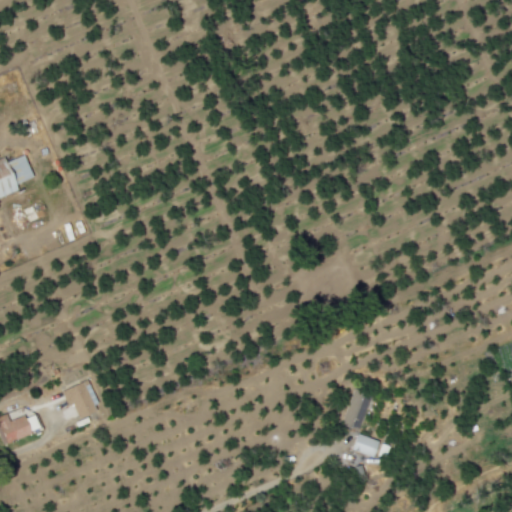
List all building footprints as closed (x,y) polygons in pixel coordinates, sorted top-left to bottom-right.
[(33,177),(24,155),(6,163),(3,156),(0,157),(0,197),(18,190),(16,185),(33,177)] [(68,406),(73,404),(79,418),(99,409),(86,379),(61,391),(68,406)] [(357,430),(371,396),(355,389),(340,423),(357,430)] [(0,415),(0,434),(4,443),(41,428),(34,412),(10,422),(6,413),(0,415)] [(380,441),(358,433),(352,449),(373,458),(380,441)]
